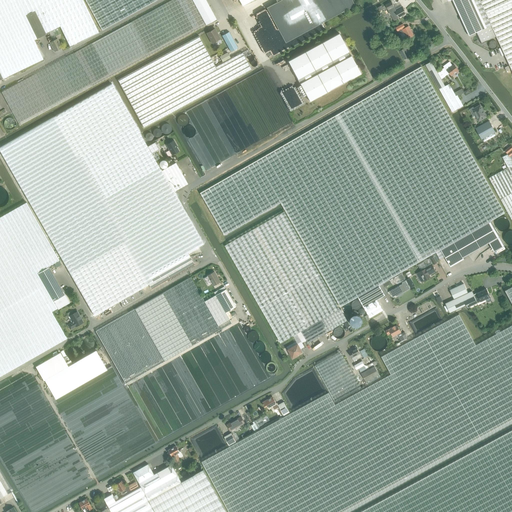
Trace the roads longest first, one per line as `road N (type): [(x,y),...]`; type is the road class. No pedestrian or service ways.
road 1 (unclassified): [(450,40),(179,194),(214,257),(0,380)]
road 2 (unclassified): [(52,511),(412,302),(479,269),(511,268)]
road 3 (unclassified): [(0,86),(162,0)]
road 4 (unknown): [(97,487),(31,362)]
